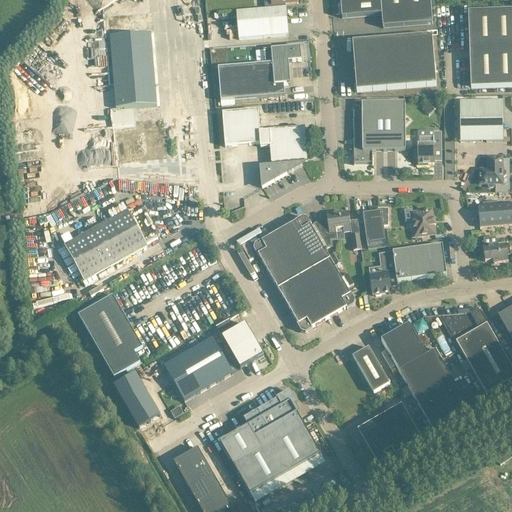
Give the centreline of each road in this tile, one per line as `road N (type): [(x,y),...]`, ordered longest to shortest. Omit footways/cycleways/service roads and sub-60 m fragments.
road 1 (unclassified): [(294,362),(222,242),(331,187)]
road 2 (unknown): [(294,362),(172,436),(167,455),(191,511)]
road 3 (unclassified): [(331,187),(317,0)]
road 4 (unclassified): [(294,362),(398,305),(465,289)]
road 5 (unclassified): [(373,506),(294,362)]
road 6 (unclassified): [(373,506),(511,427)]
